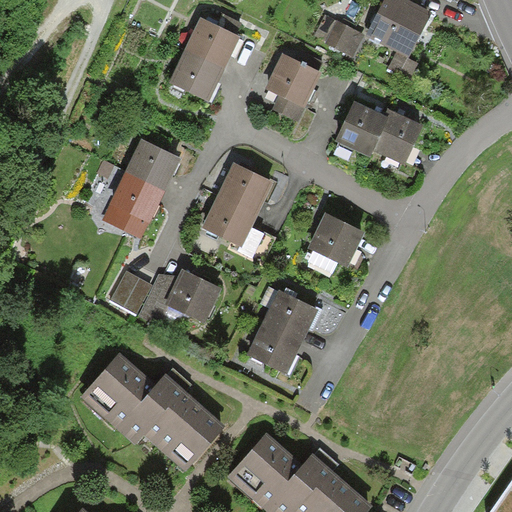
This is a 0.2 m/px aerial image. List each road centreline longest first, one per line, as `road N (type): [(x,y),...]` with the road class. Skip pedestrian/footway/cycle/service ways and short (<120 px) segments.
road 1 (track): [(108,0),(42,157),(0,230)]
road 2 (residential): [(413,221),(224,123)]
road 3 (residential): [(413,221),(323,390)]
road 4 (residential): [(224,123),(156,262)]
road 5 (track): [(0,90),(65,4),(108,0)]
road 6 (residential): [(511,114),(469,144),(413,221)]
road 7 (residential): [(431,511),(511,402)]
